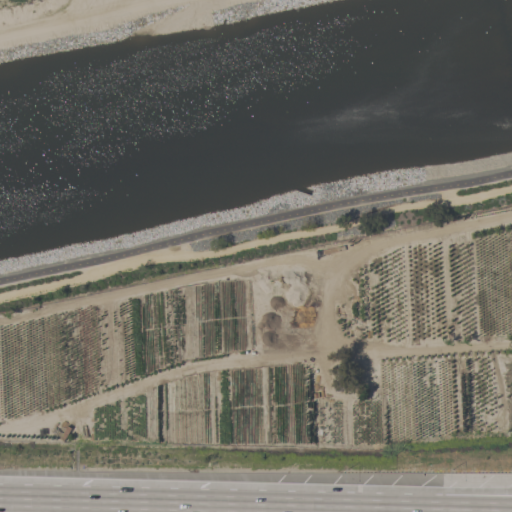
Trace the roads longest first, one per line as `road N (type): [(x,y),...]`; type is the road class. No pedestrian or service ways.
road 1 (motorway): [(511,497),(254,509)]
road 2 (motorway): [(254,509),(0,502)]
road 3 (motorway): [(386,511),(254,509)]
